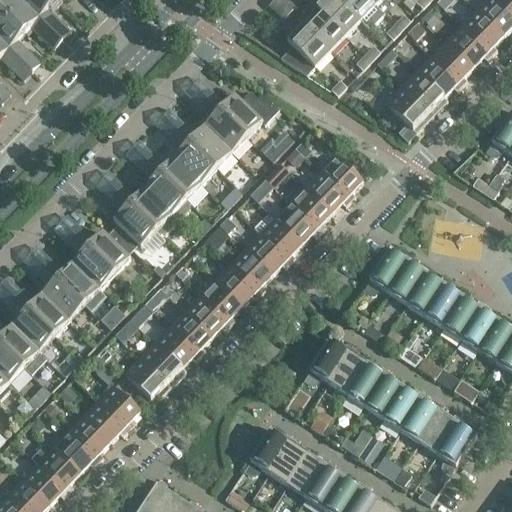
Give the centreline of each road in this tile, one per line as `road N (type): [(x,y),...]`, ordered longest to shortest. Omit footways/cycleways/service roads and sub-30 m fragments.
road 1 (residential): [(86,511),(511,71)]
road 2 (residential): [(257,0),(0,268)]
road 3 (secondary): [(0,220),(209,0)]
road 4 (secondary): [(177,0),(0,185)]
road 5 (residential): [(133,0),(0,139)]
